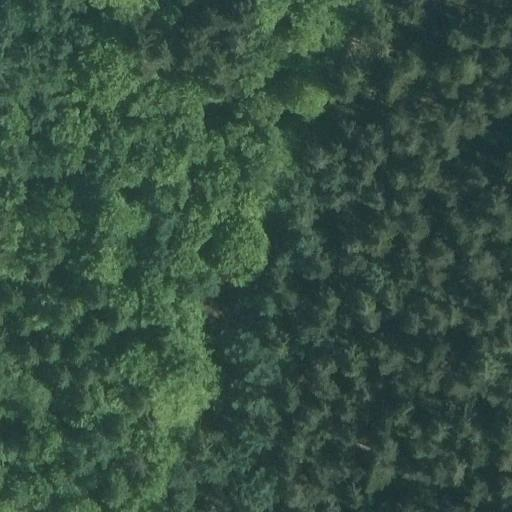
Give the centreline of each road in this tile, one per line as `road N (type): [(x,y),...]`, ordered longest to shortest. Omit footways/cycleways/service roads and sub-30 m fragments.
road 1 (track): [(219,299),(339,0)]
road 2 (track): [(0,212),(219,299)]
road 3 (track): [(219,299),(136,511)]
